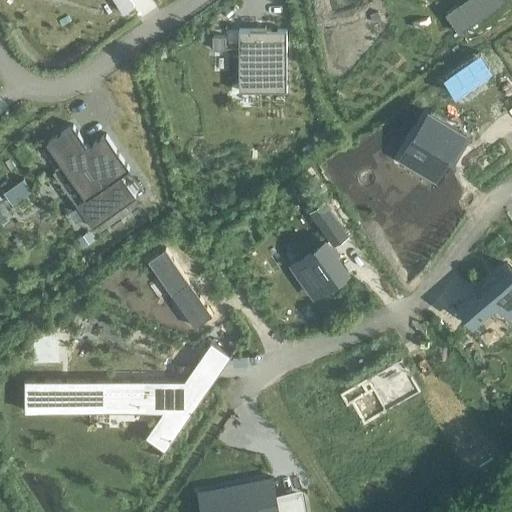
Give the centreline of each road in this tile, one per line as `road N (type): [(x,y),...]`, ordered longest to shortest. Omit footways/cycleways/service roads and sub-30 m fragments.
road 1 (residential): [(511,188),(419,302),(258,375),(170,511)]
road 2 (residential): [(194,0),(72,76),(46,80)]
